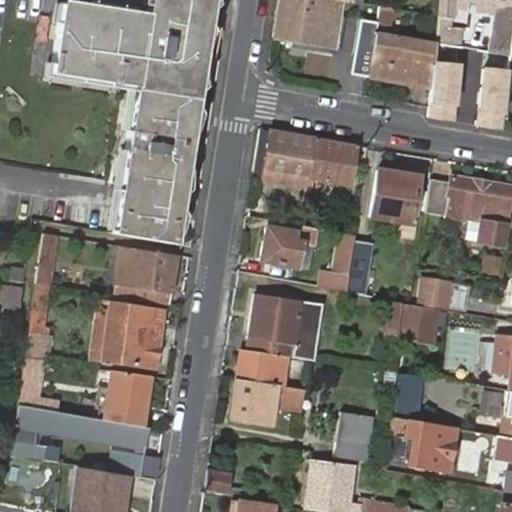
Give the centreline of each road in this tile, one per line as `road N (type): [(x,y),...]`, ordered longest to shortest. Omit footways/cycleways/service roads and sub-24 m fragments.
road 1 (residential): [(171,511),(195,408),(232,99)]
road 2 (residential): [(232,99),(511,152)]
